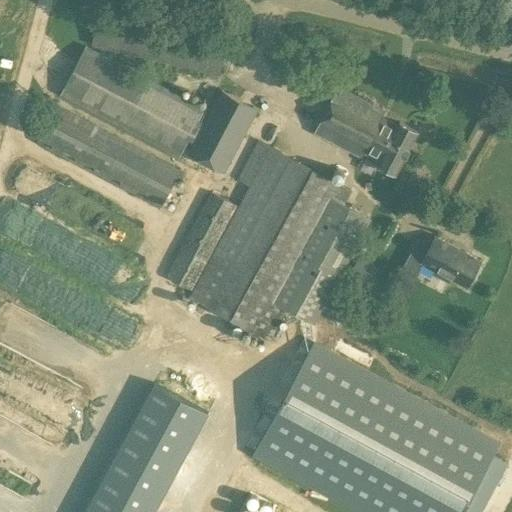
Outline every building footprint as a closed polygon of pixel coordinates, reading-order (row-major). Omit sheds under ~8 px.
[(227,40),(99,9),(91,43),(219,75),(227,40)] [(194,142),(188,153),(224,172),(257,108),(221,87),(209,109),(90,48),(85,45),(77,61),(64,88),(60,95),(178,157),(188,138),(194,142)] [(384,111),(337,86),(314,131),(362,156),(364,152),(379,159),(377,163),(380,164),(396,172),(418,131),(399,121),(398,123),(382,115),(384,111)] [(159,207),(179,167),(56,103),(37,142),(159,207)] [(371,218),(343,203),(351,189),(258,138),(236,178),(249,185),(238,205),(211,190),(166,276),(192,290),(189,296),(270,339),(287,308),(314,323),(371,218)] [(421,261),(436,269),(433,274),(448,283),(451,278),(466,286),(480,260),(435,235),(430,244),(418,237),(401,267),(414,274),(421,261)] [(365,240),(359,248),(366,253),(371,245),(365,240)] [(459,511),(497,445),(359,370),(314,345),(256,452),(364,511),(459,511)] [(0,386),(0,397),(68,427),(77,407),(5,375),(0,386)] [(153,511),(201,407),(143,381),(84,511),(153,511)] [(50,439),(0,418),(0,453),(38,469),(50,439)]
